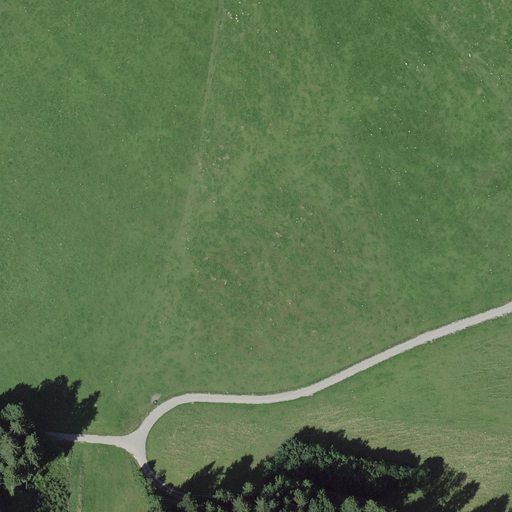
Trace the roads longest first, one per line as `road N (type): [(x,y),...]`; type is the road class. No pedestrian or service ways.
road 1 (track): [(511,304),(320,392),(162,406),(138,438),(155,477),(195,497),(280,488),(373,501),(390,511)]
road 2 (track): [(138,438),(54,439),(0,429)]
